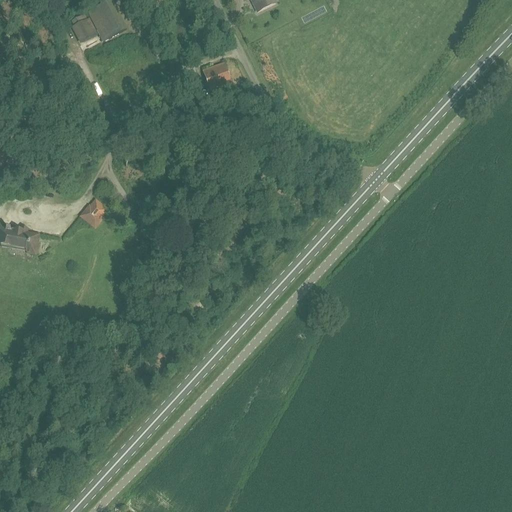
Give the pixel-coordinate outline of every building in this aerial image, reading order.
[(131,0),(128,0),(121,5),(129,18),(138,10),(131,0)] [(276,5),(274,0),(249,0),(257,15),(276,5)] [(104,43),(124,33),(109,4),(89,14),(104,43)] [(88,20),(84,22),(71,28),(80,46),(97,37),(88,20)] [(223,65),(202,73),(209,93),(231,85),(223,65)] [(88,209),(79,218),(95,231),(105,219),(103,218),(109,212),(95,201),(88,209)] [(0,226),(0,246),(1,248),(7,249),(10,247),(27,250),(27,253),(26,256),(36,257),(39,235),(27,233),(19,232),(20,230),(0,226)]
